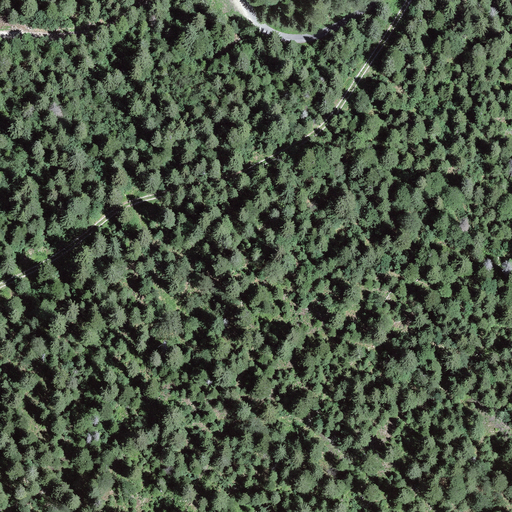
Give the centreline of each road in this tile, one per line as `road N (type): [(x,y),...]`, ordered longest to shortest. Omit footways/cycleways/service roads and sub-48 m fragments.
road 1 (track): [(407,0),(329,118),(123,198),(62,262),(0,288)]
road 2 (track): [(378,0),(302,39),(272,35),(245,0)]
road 3 (track): [(146,0),(102,31),(0,37)]
